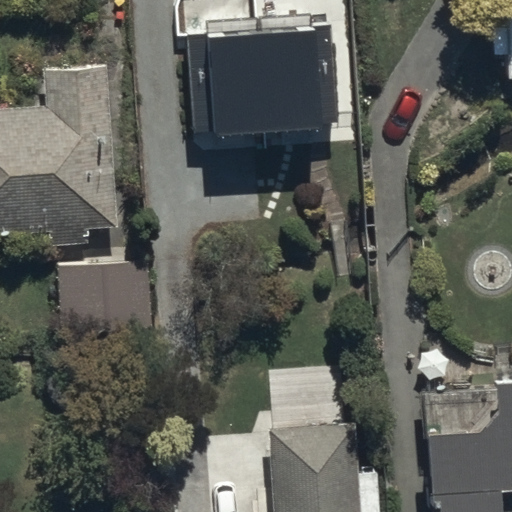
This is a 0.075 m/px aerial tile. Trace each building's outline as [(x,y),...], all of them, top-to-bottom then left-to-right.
[(329,24),(187,34),(194,138),(337,127),(329,24)] [(47,92),(0,93),(0,223),(48,221),(49,237),(89,235),(88,215),(116,213),(109,54),(46,56),(47,92)] [(146,258),(57,265),(62,333),(151,326),(146,258)] [(425,405),(429,511),(444,511),(498,511),(497,511),(511,511),(511,347),(490,348),(491,383),(473,404),(425,405)] [(359,411),(268,416),(272,511),(382,511),(381,463),(362,464),(359,411)]
